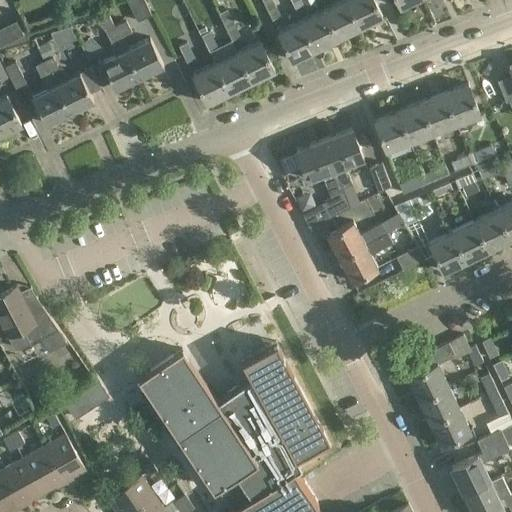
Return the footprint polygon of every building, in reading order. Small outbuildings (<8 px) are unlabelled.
[(151,14),(143,0),(126,0),(137,21),(151,14)] [(261,0),(272,20),(280,16),(272,0),(261,0)] [(289,0),(295,10),(304,5),(300,0),(289,0)] [(344,0),(340,0),(321,10),(336,39),(358,28),(344,0)] [(372,0),(344,0),(358,28),(381,17),(372,0)] [(227,10),(218,14),(231,41),(240,36),(227,10)] [(321,10),(299,21),(313,50),(336,39),(321,10)] [(98,16),(92,18),(105,30),(111,42),(110,43),(116,54),(101,61),(111,81),(114,89),(138,77),(125,50),(126,49),(120,38),(114,26),(107,12),(106,12),(98,16)] [(0,44),(1,48),(29,35),(21,17),(0,26),(0,44)] [(126,20),(114,26),(120,38),(132,32),(126,20)] [(299,21),(276,32),(290,61),(313,50),(299,21)] [(71,25),(51,32),(55,39),(61,37),(64,43),(76,36),(71,25)] [(209,52),(218,48),(209,31),(200,35),(209,52)] [(90,37),(82,46),(88,59),(100,46),(90,37)] [(126,49),(125,50),(138,77),(163,65),(150,37),(126,49)] [(259,41),(236,52),(250,81),(273,70),(259,41)] [(178,46),(186,63),(195,59),(186,42),(178,46)] [(44,59),(53,55),(48,44),(39,48),(44,59)] [(236,52),(214,63),(228,92),(250,81),(236,52)] [(53,56),(44,61),(50,73),(55,84),(66,79),(61,67),(58,68),(53,56)] [(15,61),(4,67),(15,88),(26,83),(15,61)] [(41,77),(50,73),(44,61),(35,65),(41,77)] [(214,63),(191,74),(205,103),(228,92),(214,63)] [(69,111),(93,100),(79,72),(56,84),(69,111)] [(46,88),(31,96),(45,123),(69,111),(55,84),(46,88)] [(467,84),(444,93),(455,123),(478,114),(467,84)] [(444,93),(421,102),(432,131),(455,123),(444,93)] [(7,94),(0,97),(0,133),(21,124),(7,94)] [(421,102),(397,111),(409,140),(432,131),(421,102)] [(397,111),(374,120),(385,149),(409,140),(397,111)] [(351,127),(323,138),(342,188),(351,185),(343,165),(363,158),(351,127)] [(323,138),(295,149),(296,152),(302,166),(307,179),(322,173),(331,197),(322,202),(329,216),(349,206),(342,188),(323,138)] [(473,152),(467,154),(473,171),(478,169),(493,163),(490,156),(495,154),(491,145),(473,152)] [(296,152),(279,159),(284,173),(301,166),(296,152)] [(467,154),(450,162),(454,171),(468,165),(471,172),(472,172),(473,171),(467,154)] [(493,163),(478,169),(481,179),(498,171),(498,170),(501,168),(508,185),(511,183),(511,164),(509,158),(500,162),(500,161),(495,163),(495,162),(493,163)] [(382,162),(368,167),(378,191),(390,185),(382,162)] [(422,174),(422,175),(425,184),(449,173),(445,164),(428,172),(426,170),(421,172),(422,174)] [(471,172),(454,179),(458,188),(476,181),(472,172),(471,172)] [(422,175),(399,184),(402,193),(425,184),(422,175)] [(449,182),(431,189),(435,199),(453,191),(449,182)] [(398,212),(397,213),(403,223),(404,223),(406,225),(418,219),(413,208),(430,200),(426,192),(393,205),(398,212)] [(511,202),(496,210),(509,239),(511,237),(511,202)] [(496,210),(473,220),(486,249),(509,239),(496,210)] [(473,220),(450,231),(464,260),(486,249),(473,220)] [(387,232),(381,222),(358,235),(351,221),(325,235),(338,258),(387,232)] [(450,231),(427,242),(441,270),(464,260),(450,231)] [(393,242),(387,232),(338,258),(350,281),(376,267),(369,255),(393,242)] [(418,245),(396,256),(403,269),(425,258),(418,245)] [(15,287),(0,294),(0,321),(13,346),(16,348),(19,347),(57,327),(42,305),(28,312),(15,287)] [(489,336),(481,341),(489,358),(498,354),(489,336)] [(182,347),(138,378),(148,393),(141,398),(144,402),(146,404),(149,407),(153,411),(158,415),(161,417),(167,420),(213,487),(216,485),(231,508),(225,511),(300,511),(317,500),(294,468),(301,464),(297,456),(326,440),(285,364),(288,362),(276,340),(241,359),(251,376),(240,384),(238,381),(226,389),(228,392),(217,399),(182,347)] [(406,377),(417,399),(447,385),(436,364),(453,356),(446,342),(410,359),(417,372),(406,377)] [(466,348),(474,365),(483,361),(475,344),(466,348)] [(500,360),(492,364),(500,381),(508,377),(500,360)] [(497,389),(488,372),(479,376),(487,394),(497,389)] [(101,384),(99,381),(65,404),(74,417),(77,415),(108,394),(101,384)] [(511,392),(511,383),(511,382),(503,386),(507,395),(511,392)] [(447,385),(417,399),(428,422),(458,408),(447,385)] [(40,388),(30,394),(37,405),(47,399),(40,388)] [(498,416),(507,412),(497,389),(487,394),(498,416)] [(458,408),(428,422),(439,445),(468,431),(458,408)] [(45,415),(51,427),(59,423),(52,411),(45,415)] [(55,438),(43,445),(63,481),(85,469),(59,423),(51,427),(49,428),(55,438)] [(476,455),(450,467),(463,493),(488,480),(480,463),(509,449),(500,429),(490,433),(476,440),(481,452),(476,455)] [(24,442),(18,430),(10,434),(17,446),(24,442)] [(17,446),(10,434),(3,438),(9,450),(17,446)] [(43,445),(22,457),(42,493),(63,481),(43,445)] [(22,457),(1,469),(21,505),(42,493),(22,457)] [(150,461),(143,466),(150,476),(157,472),(150,461)] [(0,469),(0,511),(7,511),(21,505),(1,469),(0,469)] [(107,498),(116,511),(128,511),(154,495),(141,475),(107,498)] [(488,480),(463,493),(471,511),(489,511),(506,504),(509,511),(511,511),(511,491),(509,492),(500,475),(488,480)] [(178,508),(189,500),(185,493),(174,500),(178,508)] [(128,511),(166,511),(154,495),(128,511)] [(187,511),(194,507),(189,500),(178,508),(181,511),(187,511)] [(392,511),(412,511),(408,502),(392,510),(392,511)]
